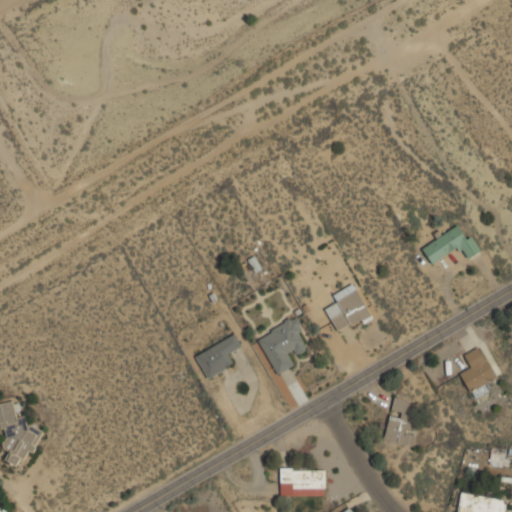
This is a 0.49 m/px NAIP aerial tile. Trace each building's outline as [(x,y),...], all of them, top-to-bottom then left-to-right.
[(422,246),(431,262),(460,246),(467,257),(481,249),(473,235),(466,238),(459,226),(422,246)] [(332,294),(336,302),(325,308),(338,331),(371,313),(354,282),(332,294)] [(276,373),(295,364),(290,354),(309,344),(295,316),(257,335),(276,373)] [(208,377),(236,361),(231,351),(242,345),(235,333),(195,355),(208,377)] [(485,382),(496,376),(479,345),(462,355),(468,366),(460,371),(473,395),(488,387),(485,382)] [(410,445),(417,412),(409,410),(411,400),(395,396),(385,440),(410,445)] [(0,403),(0,422),(1,422),(9,460),(42,454),(37,426),(28,428),(26,414),(18,416),(15,400),(0,403)] [(504,464),(506,449),(492,446),(489,462),(504,464)] [(325,467),(280,467),(280,494),(325,494),(325,467)] [(505,511),(508,499),(461,491),(458,511),(505,511)]
